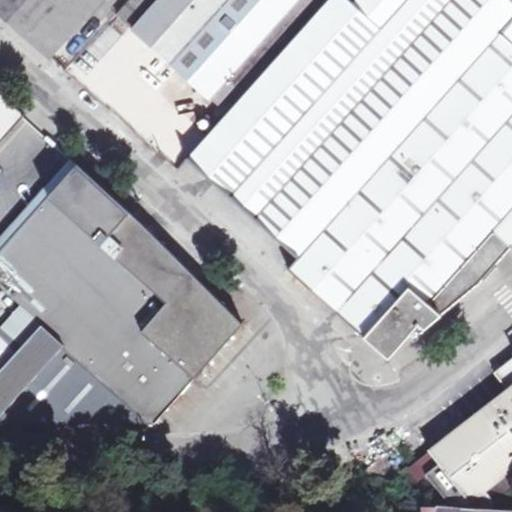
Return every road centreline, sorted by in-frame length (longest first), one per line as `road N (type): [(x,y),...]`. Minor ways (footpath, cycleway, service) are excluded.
road 1 (residential): [(368,410),(295,326),(0,54)]
road 2 (residential): [(0,450),(182,454),(368,410)]
road 3 (residential): [(368,410),(408,393),(511,314)]
